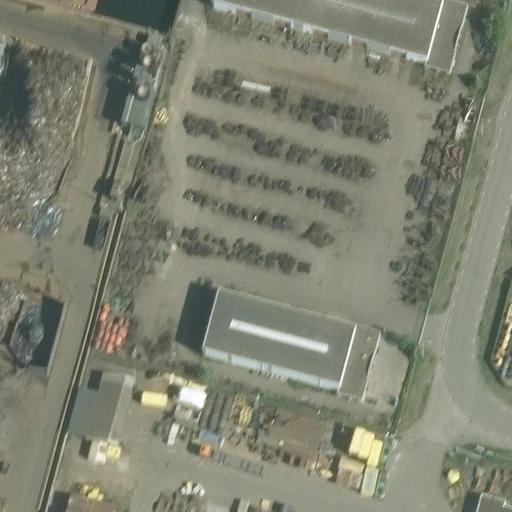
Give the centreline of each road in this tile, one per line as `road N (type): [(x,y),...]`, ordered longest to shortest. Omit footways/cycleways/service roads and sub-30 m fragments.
road 1 (unknown): [(0,244),(76,265),(86,284),(18,511)]
road 2 (unclassified): [(511,423),(481,409),(462,387),(457,356),(511,149)]
